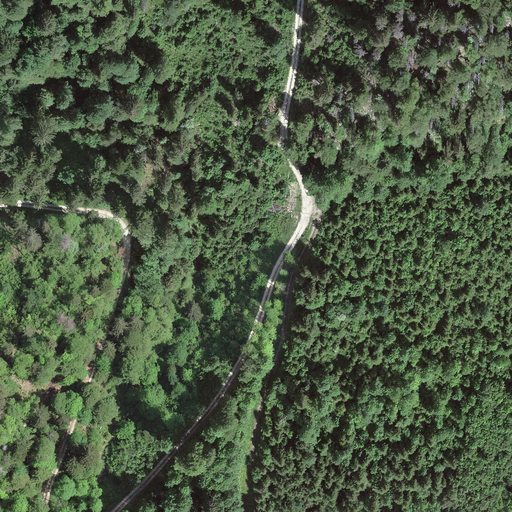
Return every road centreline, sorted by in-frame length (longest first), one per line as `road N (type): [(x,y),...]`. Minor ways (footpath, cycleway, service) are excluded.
road 1 (track): [(301,0),(285,135),(308,208),(303,228),(225,390),(118,511)]
road 2 (track): [(44,511),(128,249),(123,226),(102,214),(0,205)]
